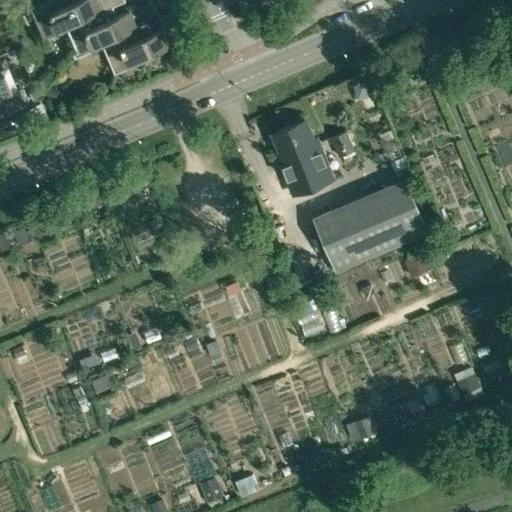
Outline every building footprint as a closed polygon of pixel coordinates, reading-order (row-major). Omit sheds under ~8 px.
[(43,35),(66,26),(101,10),(96,0),(47,0),(30,7),(44,39),(45,39),(43,35)] [(102,43),(137,27),(130,11),(115,17),(113,11),(115,11),(113,6),(125,0),(96,0),(101,10),(66,26),(78,52),(74,54),(75,58),(80,55),(79,53),(102,43)] [(148,22),(137,27),(102,43),(115,73),(116,72),(115,70),(171,46),(172,46),(188,39),(176,10),(159,17),(164,28),(150,34),(148,28),(150,28),(148,22)] [(0,106),(4,116),(29,105),(22,88),(12,92),(5,74),(0,76),(0,106)] [(401,98),(417,91),(416,89),(413,79),(412,77),(396,84),(401,98)] [(278,154),(294,193),(331,177),(316,140),(313,141),(305,121),(274,133),(282,153),(278,154)] [(332,137),(339,156),(354,150),(347,131),(332,137)] [(406,177),(313,217),(337,270),(430,230),(406,177)] [(426,253),(404,262),(411,278),(432,269),(426,253)] [(473,372),(456,380),(462,393),(480,385),(474,372),(473,372)] [(375,431),(368,414),(354,420),(361,437),(375,431)]
